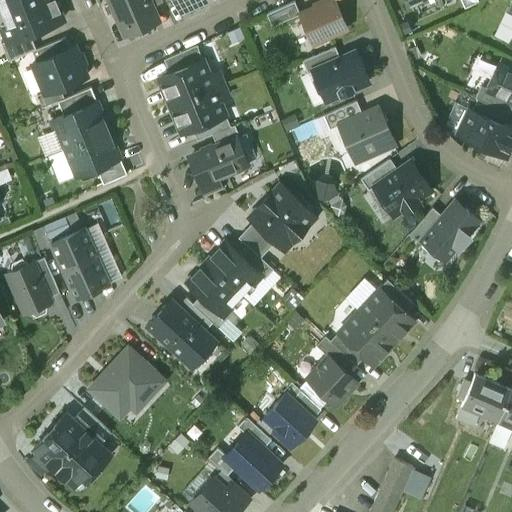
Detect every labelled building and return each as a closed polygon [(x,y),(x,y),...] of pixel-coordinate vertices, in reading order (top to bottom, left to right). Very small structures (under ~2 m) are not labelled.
[(54,0),(0,0),(0,24),(6,41),(7,42),(29,33),(62,19),(54,0)] [(108,0),(124,34),(157,20),(151,6),(148,0),(108,0)] [(174,0),(179,10),(201,0),(174,0)] [(333,0),(330,0),(299,14),(312,43),(346,28),(333,0)] [(294,1),(266,14),(271,26),(299,14),(294,1)] [(35,49),(29,33),(7,42),(6,41),(0,43),(8,61),(31,51),(35,49)] [(35,49),(31,51),(36,62),(69,48),(65,37),(35,49)] [(196,45),(163,59),(169,72),(202,59),(196,45)] [(36,62),(32,64),(44,92),(44,93),(59,87),(86,76),(74,46),(69,48),(36,62)] [(335,47),(302,61),(307,73),(312,71),(312,70),(339,57),(335,47)] [(339,57),(312,70),(312,71),(326,101),(340,94),(343,97),(352,93),(353,89),(368,82),(354,51),(339,57)] [(169,72),(158,77),(169,105),(214,87),(202,59),(169,72)] [(511,70),(498,64),(487,88),(486,89),(511,101),(511,70)] [(511,102),(511,101),(486,89),(487,88),(481,85),(475,97),(477,98),(507,113),(511,102)] [(59,87),(44,93),(44,92),(36,95),(41,107),(57,101),(64,98),(59,87)] [(64,98),(57,101),(63,115),(96,102),(90,87),(64,98)] [(214,87),(169,105),(181,133),(192,129),(225,115),(214,87)] [(507,113),(477,98),(472,109),(502,124),(507,113)] [(356,100),(323,115),(329,129),(342,123),(362,114),(356,100)] [(63,115),(51,121),(62,149),(108,130),(96,102),(63,115)] [(362,114),(342,123),(353,149),(348,151),(354,163),(367,157),(365,153),(393,141),(378,107),(362,114)] [(472,109),(470,108),(458,133),(505,156),(511,141),(511,128),(502,124),(472,109)] [(225,115),(192,129),(197,140),(211,134),(230,126),(225,115)] [(230,126),(211,134),(216,145),(235,137),(239,135),(234,124),(230,126)] [(108,130),(62,149),(73,176),(95,167),(119,158),(108,130)] [(216,145),(190,155),(201,183),(246,165),(235,137),(216,145)] [(119,158),(95,167),(103,184),(126,174),(119,158)] [(390,159),(360,179),(368,191),(373,187),(373,186),(397,169),(390,159)] [(397,169),(373,186),(373,187),(383,201),(384,200),(394,215),(402,209),(404,212),(419,202),(417,199),(431,190),(421,175),(419,176),(409,161),(397,169)] [(279,183),(248,216),(253,221),(275,241),(279,245),(288,235),(293,240),(306,225),(297,217),(306,207),(279,183)] [(441,215),(420,239),(421,240),(445,260),(456,247),(459,249),(470,235),(468,233),(479,220),(454,199),(441,215)] [(432,207),(409,234),(419,243),(421,240),(420,239),(441,215),(432,207)] [(275,241),(253,221),(238,237),(246,245),(247,245),(260,257),(275,241)] [(83,228),(50,243),(63,270),(96,256),(83,228)] [(238,254),(225,241),(206,262),(241,294),(259,275),(260,274),(238,254)] [(260,257),(247,245),(246,245),(238,254),(260,274),(259,275),(264,278),(273,269),(260,257)] [(96,256),(63,270),(75,298),(108,283),(96,256)] [(58,289),(43,257),(33,262),(47,294),(58,289)] [(33,262),(27,264),(26,262),(21,258),(12,262),(11,268),(12,270),(7,273),(24,311),(29,309),(30,311),(35,315),(45,310),(45,304),(44,302),(50,300),(47,294),(33,262)] [(241,294),(206,262),(187,282),(200,294),(222,315),(223,314),(241,294)] [(413,303),(387,279),(378,287),(405,312),(413,303)] [(378,287),(358,310),(393,342),(414,320),(405,312),(378,287)] [(222,315),(200,294),(192,303),(212,322),(218,327),(227,318),(223,314),(222,315)] [(192,303),(186,297),(177,306),(204,330),(212,322),(192,303)] [(177,306),(170,300),(147,325),(192,366),(203,353),(210,353),(214,348),(215,341),(204,330),(177,306)] [(393,342),(358,310),(338,332),(364,356),(373,364),(393,342)] [(364,356),(338,332),(329,340),(349,359),(356,365),(364,356)] [(329,340),(324,336),(316,345),(327,356),(328,355),(341,368),(349,359),(329,340)] [(141,358),(128,346),(88,388),(119,417),(138,397),(143,402),(164,380),(155,371),(156,370),(142,357),(141,358)] [(327,356),(306,379),(335,405),(356,382),(341,368),(328,355),(327,356)] [(509,389),(473,374),(460,404),(496,419),(509,389)] [(511,390),(509,389),(496,419),(511,426),(511,390)] [(320,408),(300,390),(292,398),(312,417),(320,408)] [(285,392),(264,416),(294,443),(315,420),(312,417),(292,398),(285,392)] [(109,431),(83,407),(72,419),(99,443),(109,431)] [(66,412),(52,427),(55,430),(50,436),(47,433),(33,448),(68,481),(90,457),(94,461),(105,449),(99,443),(72,419),(66,412)] [(271,439),(246,416),(237,425),(245,434),(246,433),(263,447),(271,439)] [(226,455),(225,456),(235,465),(259,487),(280,464),(263,447),(246,433),(245,434),(226,455)] [(235,465),(225,456),(226,455),(217,447),(208,457),(227,474),(235,465)] [(394,457),(368,511),(390,511),(412,466),(394,457)] [(213,478),(191,501),(202,511),(235,511),(242,505),(223,487),(213,478)] [(252,498),(231,478),(223,487),(242,505),(244,507),(252,498)]
